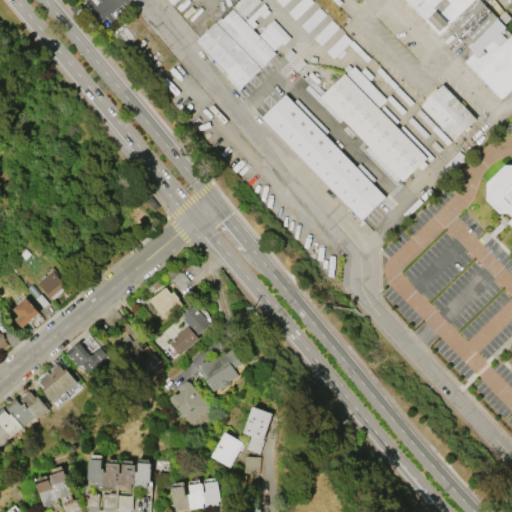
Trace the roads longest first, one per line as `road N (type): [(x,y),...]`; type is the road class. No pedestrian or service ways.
road 1 (residential): [(147,0),(356,247),(371,307),(511,459)]
road 2 (secondary): [(197,217),(445,511)]
road 3 (secondary): [(475,511),(268,269)]
road 4 (tertiary): [(197,217),(0,380)]
road 5 (secondary): [(57,49),(197,217)]
road 6 (secondary): [(214,203),(74,35)]
